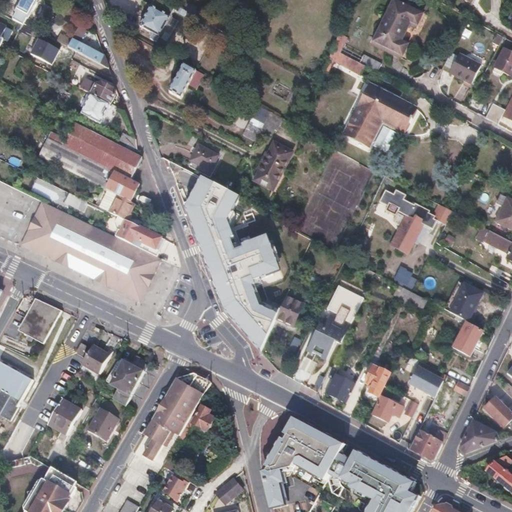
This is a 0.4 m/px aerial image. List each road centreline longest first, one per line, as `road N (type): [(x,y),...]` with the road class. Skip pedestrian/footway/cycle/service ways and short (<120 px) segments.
road 1 (tertiary): [(201,287),(93,0)]
road 2 (residential): [(87,511),(180,346)]
road 3 (tertiary): [(29,275),(180,346)]
road 4 (residential): [(444,467),(511,316)]
road 5 (tertiary): [(301,407),(438,479)]
